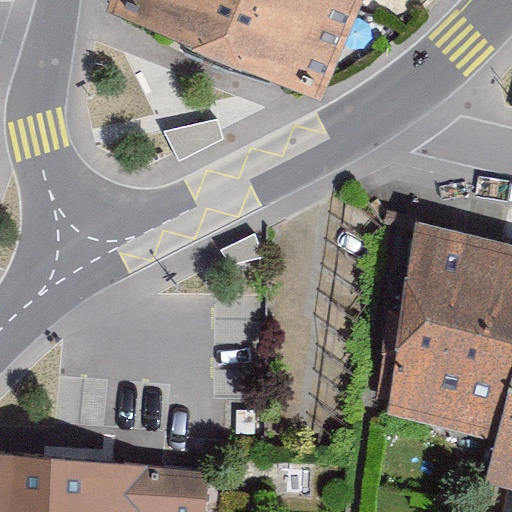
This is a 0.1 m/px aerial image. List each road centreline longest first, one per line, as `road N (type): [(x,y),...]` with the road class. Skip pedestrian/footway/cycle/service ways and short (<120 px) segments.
road 1 (tertiary): [(372,116),(75,268)]
road 2 (tertiary): [(49,30),(36,136),(75,268)]
road 3 (tertiary): [(503,0),(372,116)]
road 4 (residential): [(372,116),(511,156)]
